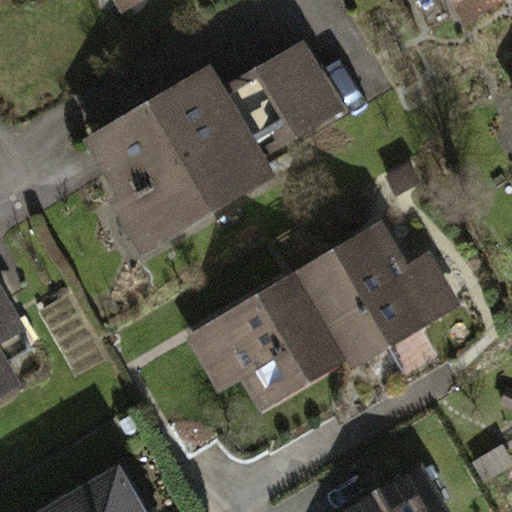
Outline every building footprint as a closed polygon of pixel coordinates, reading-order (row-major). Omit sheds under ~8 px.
[(118,0),(124,9),(139,0),(118,0)] [(511,0),(443,0),(461,30),(511,0)] [(304,41),(249,74),(287,140),(343,107),(304,41)] [(211,65),(82,140),(145,249),(274,174),(211,65)] [(387,234),(304,283),(362,381),(458,323),(427,271),(413,279),(387,234)] [(3,289),(0,290),(0,402),(21,390),(8,369),(39,350),(3,289)] [(296,294),(197,351),(225,401),(248,388),(269,424),(346,379),(296,294)] [(459,511),(436,473),(370,511),(459,511)] [(129,511),(120,495),(89,511),(129,511)]
